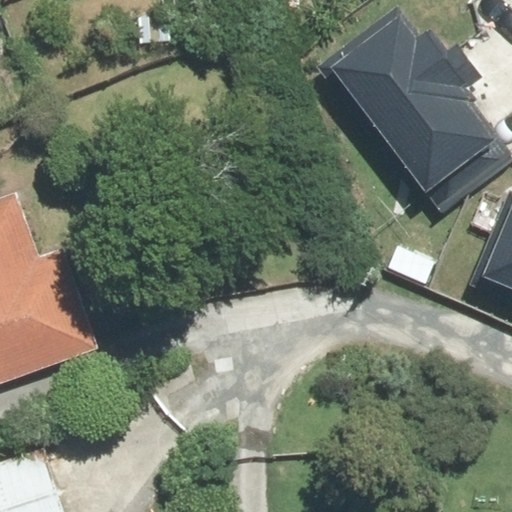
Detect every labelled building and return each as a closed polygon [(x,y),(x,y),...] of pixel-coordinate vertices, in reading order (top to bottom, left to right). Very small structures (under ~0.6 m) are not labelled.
[(511,1),(474,47),(511,79),(511,1)] [(511,146),(419,15),(335,74),(448,233),(511,187),(511,146)] [(0,118),(34,106),(19,66),(0,72),(0,118)] [(44,167),(0,183),(0,383),(111,342),(44,167)] [(511,209),(508,208),(474,304),(511,317),(511,209)] [(91,511),(62,430),(0,452),(0,511),(91,511)]
